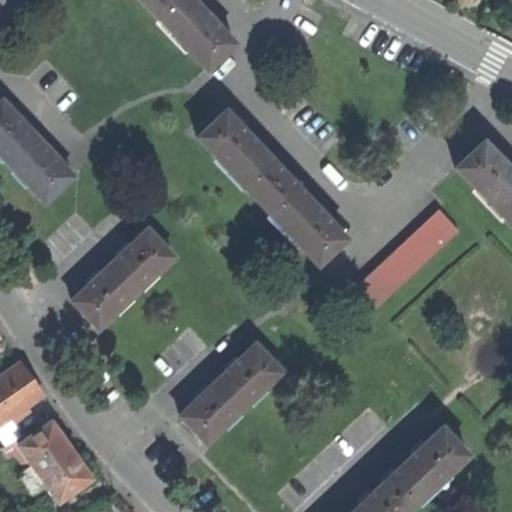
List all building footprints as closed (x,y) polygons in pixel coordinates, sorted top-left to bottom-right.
[(138,0),(206,70),(234,43),(202,10),(195,2),(192,0),(138,0)] [(196,0),(195,2),(202,10),(208,4),(204,0),(196,0)] [(0,155),(11,167),(45,203),(71,176),(1,101),(0,102),(0,155)] [(224,112),(197,137),(316,266),(344,238),(317,210),(248,136),(224,112)] [(482,142),(454,168),(511,227),(511,173),(510,171),(499,159),(482,142)] [(511,165),(503,156),(499,159),(510,171),(511,168),(511,165)] [(458,231),(437,210),(345,296),(365,319),(458,231)] [(69,301),(96,329),(172,257),(145,229),(138,236),(116,256),(108,264),(69,301)] [(179,416),(204,444),(242,409),(279,373),(254,345),(179,416)] [(0,424),(34,401),(43,394),(20,361),(0,374),(0,424)] [(50,421),(17,445),(57,501),(90,478),(72,452),(50,421)] [(405,511),(465,456),(439,428),(410,456),(350,511),(405,511)]
